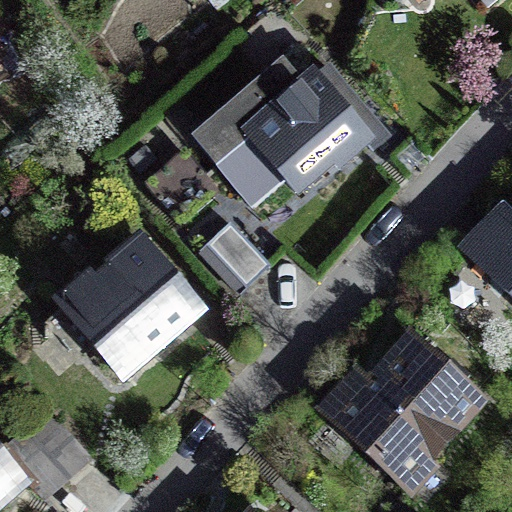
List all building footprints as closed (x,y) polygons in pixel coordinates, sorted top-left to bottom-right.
[(216,168),(250,138),(295,191),(332,159),(335,164),(362,141),(371,152),(386,140),(330,73),(319,83),(317,81),(307,90),(283,62),(192,140),(216,168)] [(179,155),(144,184),(178,226),(213,197),(179,155)] [(511,228),(507,233),(496,223),(466,255),(511,297),(511,228)] [(232,227),(209,248),(246,289),(269,267),(232,227)] [(199,308),(143,242),(95,282),(90,277),(58,304),(118,375),(199,308)] [(480,401),(413,341),(363,397),(350,385),(323,416),(403,487),(480,401)] [(49,414),(26,433),(66,479),(88,460),(49,414)] [(26,433),(4,452),(43,498),(66,479),(26,433)] [(0,507),(26,485),(0,454),(0,507)]
